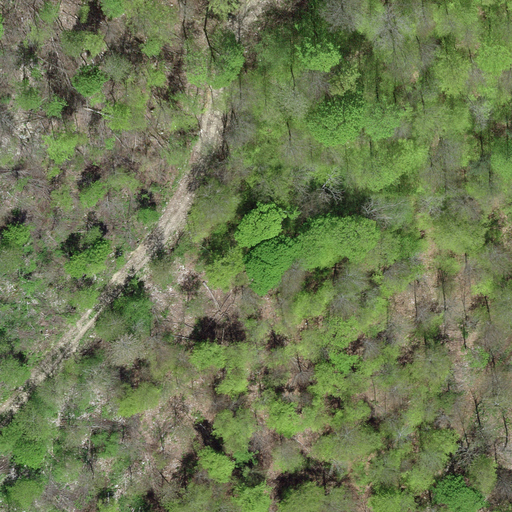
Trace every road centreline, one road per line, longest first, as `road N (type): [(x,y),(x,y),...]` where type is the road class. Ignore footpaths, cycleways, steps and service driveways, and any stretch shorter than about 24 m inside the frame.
road 1 (track): [(0,421),(179,217),(235,32),(261,0)]
road 2 (track): [(418,511),(462,416),(511,348)]
